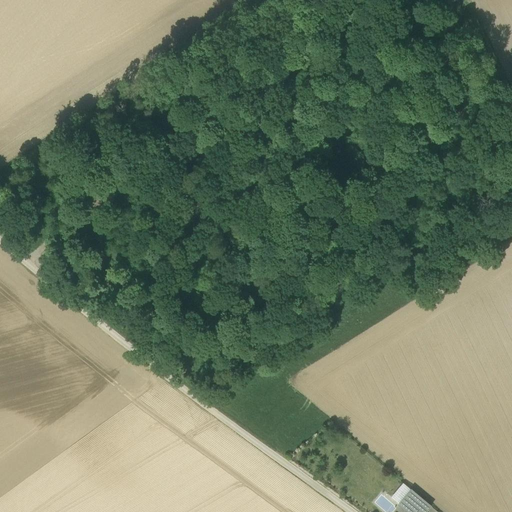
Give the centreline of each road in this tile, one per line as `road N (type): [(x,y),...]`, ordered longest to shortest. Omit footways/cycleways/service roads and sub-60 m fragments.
road 1 (unclassified): [(349,511),(187,394),(0,237)]
road 2 (track): [(29,262),(73,216),(158,163)]
